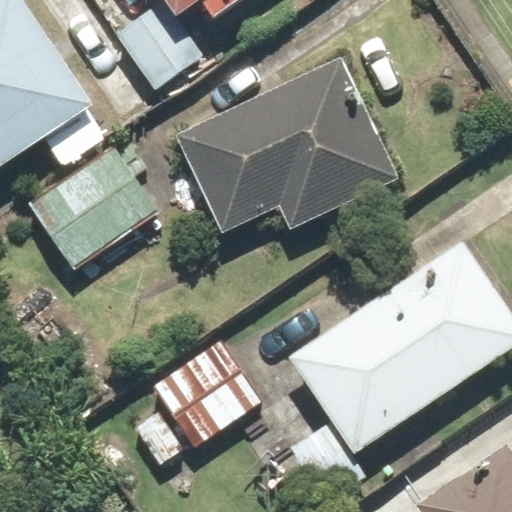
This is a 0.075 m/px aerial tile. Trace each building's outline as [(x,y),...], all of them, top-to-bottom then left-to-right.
[(0,0),(0,175),(50,142),(68,169),(110,141),(92,114),(97,110),(23,0),(0,0)] [(186,30),(205,15),(219,33),(261,0),(163,0),(167,5),(120,41),(160,95),(208,59),(186,30)] [(223,234),(278,209),(290,235),(403,183),(371,112),(363,116),(341,66),(180,139),(223,234)] [(164,215),(116,148),(39,204),(87,270),(164,215)] [(511,314),(466,246),(294,364),(337,427),(294,457),(332,511),(375,482),(362,463),(511,359),(511,314)] [(271,400),(222,338),(155,391),(204,453),(271,400)] [(511,511),(511,456),(510,454),(424,511),(511,511)]
